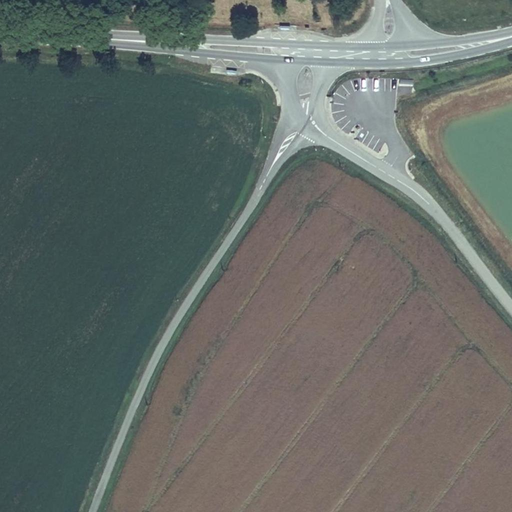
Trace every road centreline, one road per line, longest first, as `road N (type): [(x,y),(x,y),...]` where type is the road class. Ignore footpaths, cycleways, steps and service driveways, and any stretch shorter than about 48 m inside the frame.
road 1 (unclassified): [(301,123),(151,363),(91,511)]
road 2 (primary): [(281,51),(0,34)]
road 3 (unclassified): [(346,150),(417,194),(511,309)]
